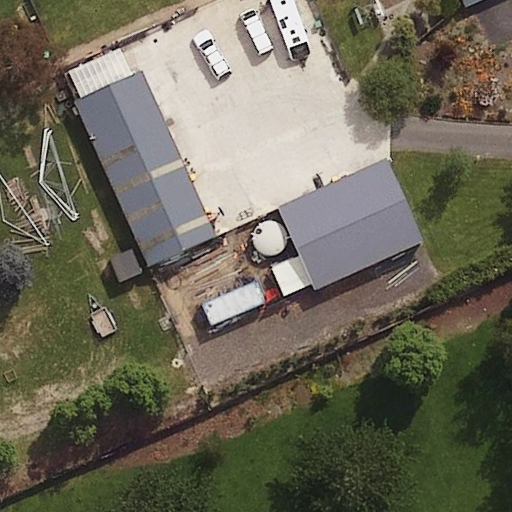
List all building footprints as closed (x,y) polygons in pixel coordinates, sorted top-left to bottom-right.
[(190,42),(180,22),(138,42),(147,62),(190,42)] [(139,74),(74,103),(147,266),(212,237),(139,74)] [(272,269),(285,298),(310,287),(312,292),(421,242),(384,161),(276,210),(298,257),(272,269)] [(290,247),(276,217),(247,230),(261,261),(290,247)] [(268,313),(245,260),(221,270),(244,323),(268,313)]
